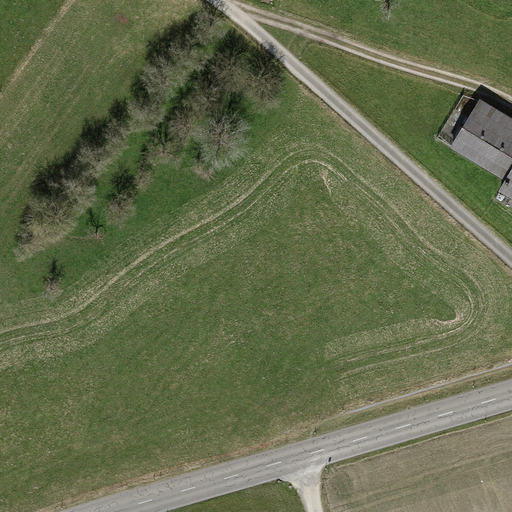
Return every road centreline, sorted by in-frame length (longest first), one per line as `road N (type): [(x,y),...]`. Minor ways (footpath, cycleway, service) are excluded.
road 1 (tertiary): [(511,393),(118,511)]
road 2 (track): [(214,0),(511,259)]
road 3 (track): [(226,8),(511,101)]
